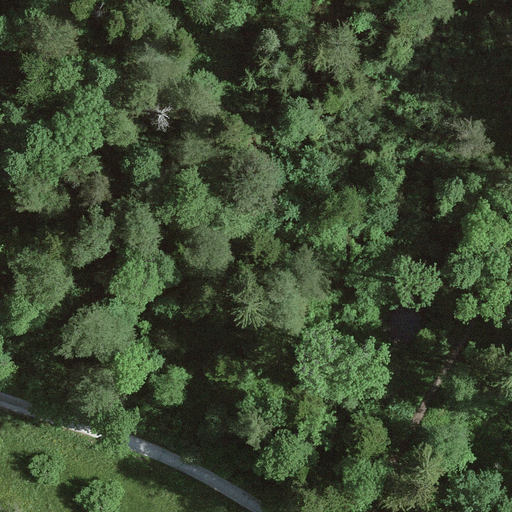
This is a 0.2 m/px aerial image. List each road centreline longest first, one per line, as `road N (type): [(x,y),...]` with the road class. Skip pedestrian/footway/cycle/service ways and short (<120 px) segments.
road 1 (unclassified): [(265,511),(146,449),(0,399)]
road 2 (track): [(511,259),(374,511)]
